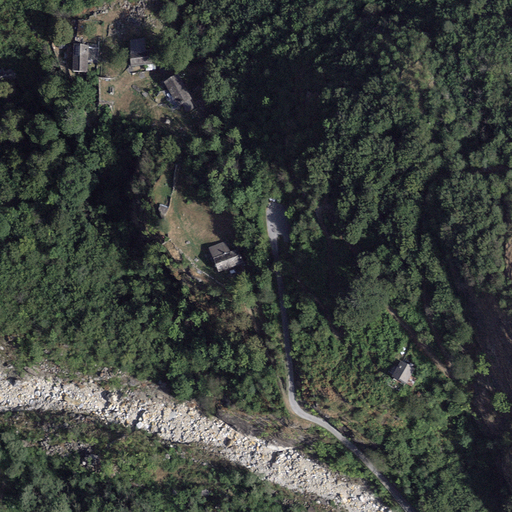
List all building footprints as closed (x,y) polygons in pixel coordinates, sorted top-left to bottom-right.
[(145,40),(128,41),(131,66),(155,64),(154,52),(146,53),(145,40)] [(88,45),(74,45),(72,70),(87,71),(88,45)] [(0,85),(9,81),(3,67),(0,68),(0,85)] [(176,75),(164,83),(173,96),(167,100),(173,109),(180,105),(186,114),(196,108),(191,99),(199,94),(193,85),(185,89),(176,75)] [(166,216),(169,208),(160,205),(157,212),(166,216)] [(226,241),(208,248),(219,274),(244,264),(238,250),(231,253),(226,241)] [(415,368),(400,360),(392,376),(406,384),(410,376),(415,368)] [(413,387),(417,379),(410,376),(406,384),(413,387)]
